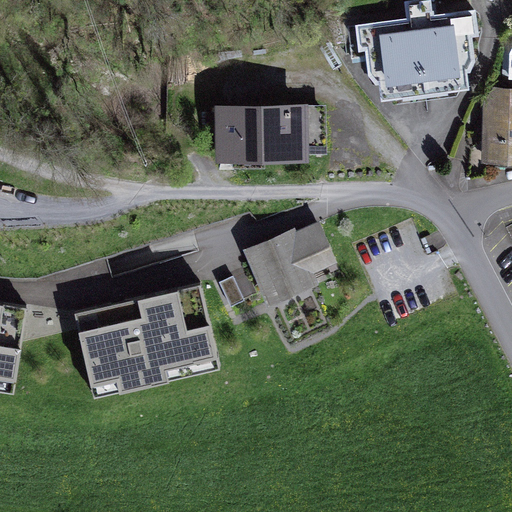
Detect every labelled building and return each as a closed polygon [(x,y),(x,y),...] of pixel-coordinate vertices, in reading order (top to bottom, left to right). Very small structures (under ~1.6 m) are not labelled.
[(408,21),(357,27),(360,55),(367,54),(370,78),(381,89),(383,100),(461,90),(468,83),(466,70),(472,62),(469,34),(479,33),(477,11),(433,16),(431,3),(407,6),(408,21)] [(511,90),(486,90),(481,165),(511,168),(511,90)] [(326,107),(216,109),(216,164),(309,164),(308,154),(327,154),(326,107)] [(295,229),(243,251),(268,310),(319,287),(315,275),(337,264),(319,223),(296,232),(295,229)] [(233,278),(219,283),(231,307),(244,301),(233,278)] [(201,285),(74,315),(94,403),(220,372),(201,285)] [(27,309),(0,304),(0,394),(14,397),(27,309)]
